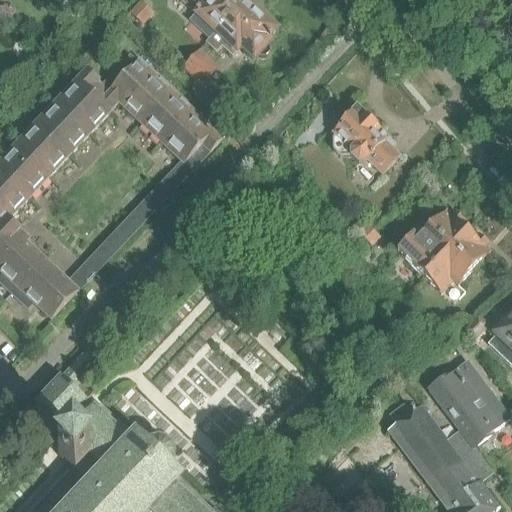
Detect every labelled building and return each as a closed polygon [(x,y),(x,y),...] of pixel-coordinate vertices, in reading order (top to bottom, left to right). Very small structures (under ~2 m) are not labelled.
[(211,40),(216,34),(245,2),(242,0),(180,0),(197,17),(191,23),(211,40)] [(233,61),(243,50),(256,62),(273,44),(270,41),(278,33),(245,2),(216,34),(211,40),(205,46),(217,57),(222,51),(233,61)] [(155,16),(151,12),(142,4),(134,13),(147,25),(155,16)] [(183,71),(203,89),(219,72),(200,54),(183,71)] [(52,321),(79,293),(27,243),(30,239),(11,221),(120,106),(185,168),(205,147),(212,154),(224,141),(140,62),(138,65),(130,58),(103,87),(99,84),(100,82),(88,71),(0,165),(0,316),(16,332),(38,308),(52,321)] [(341,161),(352,160),(359,167),(364,166),(367,163),(383,178),(400,160),(385,145),(388,142),(376,131),(378,128),(369,120),(367,121),(357,112),(356,113),(352,112),(345,119),(345,125),(337,133),(333,137),(335,139),(333,142),(333,153),(341,161)] [(425,283),(469,238),(461,230),(465,226),(456,218),(435,240),(430,235),(420,246),(414,241),(399,257),(425,283)] [(366,243),(375,234),(368,227),(359,236),(366,243)] [(469,271),(490,249),(481,241),(477,245),(469,238),(425,283),(441,299),(454,286),(459,291),(474,276),(469,271)] [(511,317),(495,336),(511,352),(511,317)] [(465,335),(474,344),(488,329),(479,320),(465,335)] [(460,358),(470,349),(461,338),(451,346),(460,358)] [(474,349),(481,360),(489,354),(482,343),(474,349)] [(85,405),(71,391),(77,385),(79,387),(96,370),(85,359),(40,407),(48,415),(47,416),(55,425),(57,423),(63,429),(85,405)] [(415,412),(412,414),(407,408),(392,419),(399,428),(391,435),(447,511),(499,511),(500,511),(481,486),(492,477),(474,452),(494,437),(493,437),(511,423),(470,365),(451,380),(450,379),(429,394),(460,436),(447,445),(422,411),(417,415),(415,412)] [(137,442),(105,412),(102,409),(74,439),(77,442),(61,459),(78,475),(79,474),(87,482),(57,511),(210,511),(181,484),(183,482),(173,472),(175,470),(176,467),(177,462),(177,460),(176,456),(175,453),(173,449),(170,447),(167,445),(163,444),(159,445),(156,446),(153,448),(150,451),(139,440),(137,442)]
